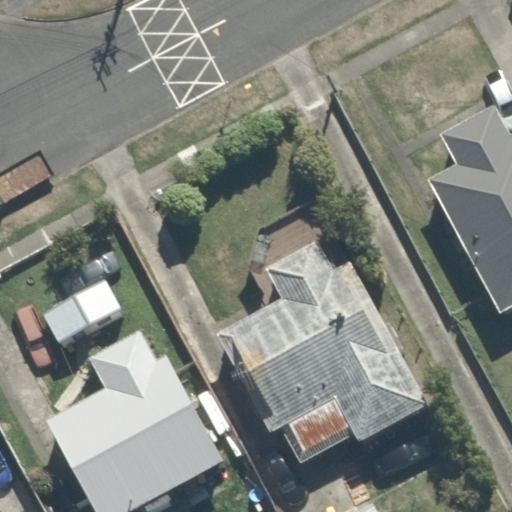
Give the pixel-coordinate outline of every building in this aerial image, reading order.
[(511,117),(503,98),(443,127),(453,147),(414,166),(489,319),(511,307),(511,117)] [(298,469),(436,400),(364,253),(348,262),(324,213),(244,252),(268,301),(225,322),(283,438),(298,469)] [(103,383),(52,407),(100,511),(133,511),(233,465),(178,348),(162,355),(151,332),(92,359),(103,383)] [(0,511),(21,511),(0,474),(0,511)] [(384,511),(379,500),(354,511),(384,511)]
